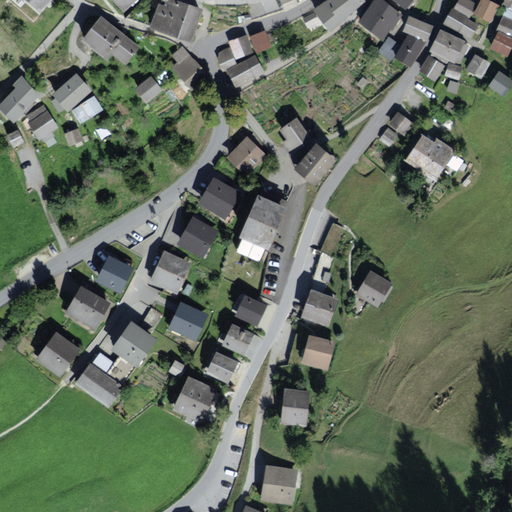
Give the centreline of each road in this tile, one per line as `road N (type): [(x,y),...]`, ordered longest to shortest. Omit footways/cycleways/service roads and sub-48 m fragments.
road 1 (tertiary): [(445,0),(430,45),(319,207),(218,467),(176,511)]
road 2 (residential): [(169,196),(167,217),(108,332),(64,382)]
road 3 (tertiary): [(169,196),(210,158),(222,127),(223,95),(202,55)]
road 4 (residential): [(76,0),(202,55)]
road 5 (tertiary): [(202,55),(215,37),(318,0)]
road 6 (residential): [(69,261),(30,145)]
road 7 (track): [(82,6),(0,95)]
